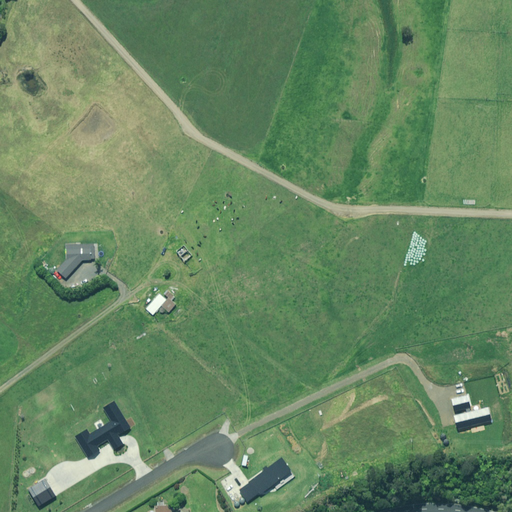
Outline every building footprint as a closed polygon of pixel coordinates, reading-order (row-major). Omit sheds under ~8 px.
[(84,260),(94,259),(94,244),(66,245),(67,259),(57,270),(66,279),(84,260)] [(185,244),(176,250),(184,263),(193,256),(185,244)] [(168,289),(164,293),(173,301),(177,297),(168,289)] [(169,312),(176,304),(168,298),(166,300),(161,305),(169,312)] [(118,435),(130,428),(115,401),(103,408),(111,421),(89,434),(87,429),(75,436),(88,457),(101,450),(98,446),(108,440),(113,449),(123,444),(118,435)] [(260,494),(292,472),(282,458),(249,481),(250,483),(240,490),(248,501),(259,493),(260,494)]
